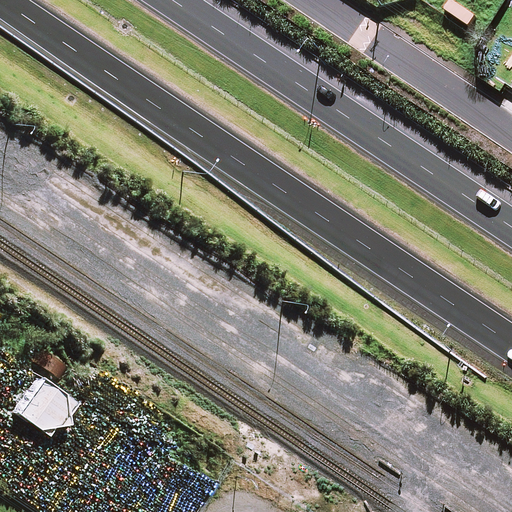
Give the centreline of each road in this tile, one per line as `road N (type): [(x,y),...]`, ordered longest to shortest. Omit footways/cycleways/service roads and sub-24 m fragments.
road 1 (motorway): [(511,340),(2,0)]
road 2 (track): [(400,511),(421,463),(411,435),(0,158)]
road 3 (motorway): [(178,0),(511,219)]
road 4 (residential): [(511,134),(311,0)]
